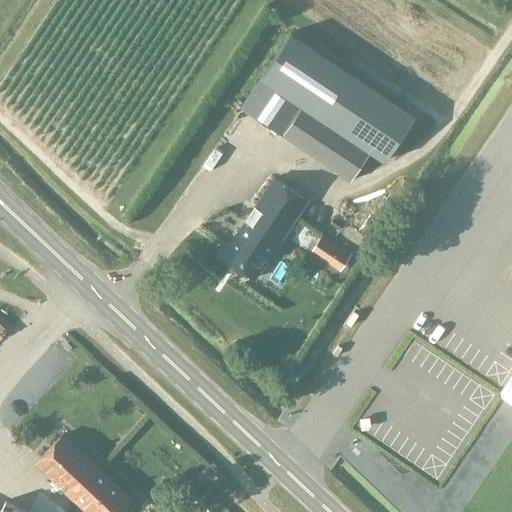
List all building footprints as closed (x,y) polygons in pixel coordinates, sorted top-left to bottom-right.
[(350,181),(370,151),(384,161),(414,117),(290,33),(241,107),(350,181)] [(274,178),(221,256),(254,278),(307,200),(274,178)] [(321,236),(312,250),(340,268),(349,255),(321,236)] [(67,342),(63,347),(68,352),(72,347),(67,342)] [(511,399),(511,377),(502,393),(511,399)] [(63,434),(35,463),(87,511),(118,511),(131,499),(63,434)]
